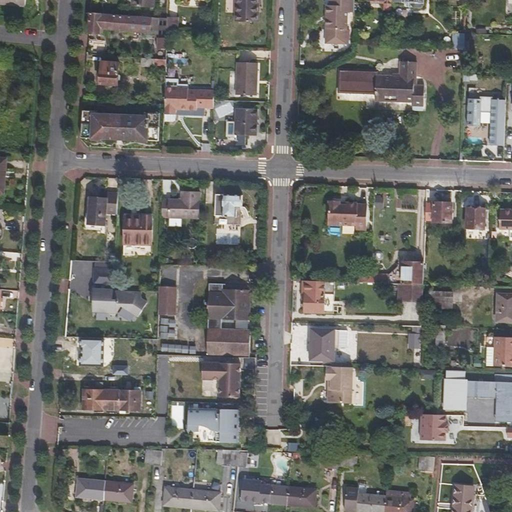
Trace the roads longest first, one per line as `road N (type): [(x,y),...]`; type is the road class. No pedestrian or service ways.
road 1 (unclassified): [(52,159),(25,511)]
road 2 (residential): [(270,426),(281,168)]
road 3 (residential): [(281,168),(511,176)]
road 4 (residential): [(52,159),(281,168)]
road 5 (residential): [(281,168),(286,0)]
